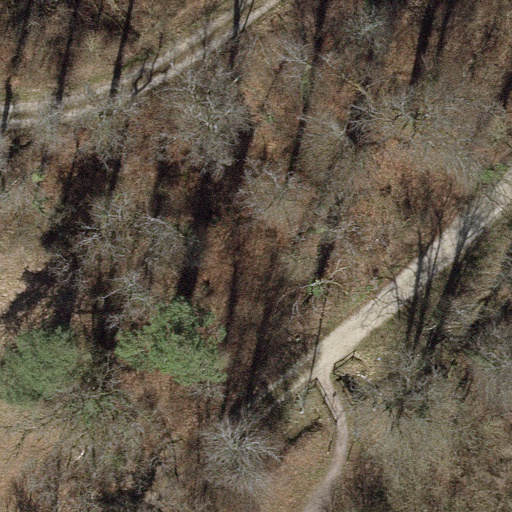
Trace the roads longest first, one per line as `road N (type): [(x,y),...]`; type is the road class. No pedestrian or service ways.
road 1 (track): [(0,98),(105,93),(247,0)]
road 2 (track): [(326,372),(511,172)]
road 3 (track): [(326,372),(89,504)]
road 4 (track): [(310,511),(332,494),(341,433),(326,372)]
